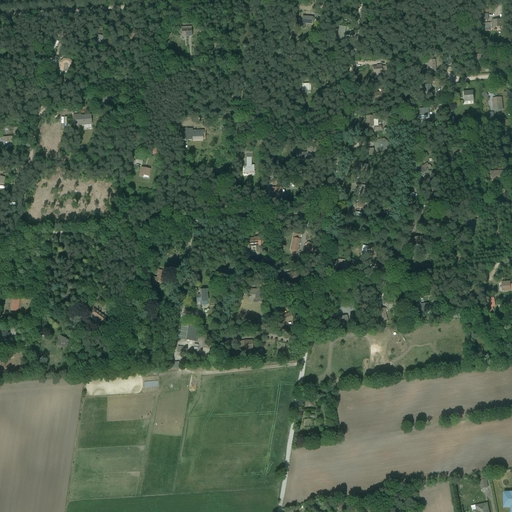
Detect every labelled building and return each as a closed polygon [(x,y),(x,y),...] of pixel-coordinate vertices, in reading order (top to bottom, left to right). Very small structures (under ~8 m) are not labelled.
[(301,25),(315,26),(316,13),(302,12),(301,25)] [(492,31),(505,31),(505,21),(491,21),(492,31)] [(181,38),(191,37),(191,25),(180,26),(181,38)] [(128,42),(137,42),(137,30),(128,30),(128,42)] [(97,47),(107,47),(107,35),(97,35),(97,47)] [(233,61),(244,60),(243,49),(233,50),(233,61)] [(476,65),(484,65),(484,56),(476,56),(476,65)] [(64,75),(71,68),(63,58),(55,64),(64,75)] [(429,72),(439,72),(438,60),(429,61),(429,72)] [(373,79),(387,78),(386,67),(372,68),(373,79)] [(302,96),(310,96),(310,84),(301,84),(302,96)] [(425,98),(434,98),(434,86),(424,86),(425,98)] [(463,103),(474,102),(473,91),(462,92),(463,103)] [(374,102),(387,102),(387,92),(373,93),(374,102)] [(493,112),(503,111),(502,98),(492,99),(493,112)] [(419,120),(429,120),(429,107),(418,108),(419,120)] [(73,126),(92,125),(92,114),(72,115),(73,126)] [(364,129),(378,129),(378,116),(364,117),(364,129)] [(180,140),(202,140),(202,128),(180,129),(180,140)] [(0,140),(2,150),(14,148),(13,138),(0,139),(0,140)] [(372,157),(380,156),(379,140),(371,141),(372,157)] [(453,159),(464,154),(460,146),(449,151),(453,159)] [(299,165),(311,166),(311,152),(299,152),(299,165)] [(246,172),(254,172),(254,156),(246,157),(246,172)] [(424,177),(432,171),(426,163),(418,168),(424,177)] [(138,176),(149,178),(151,168),(140,166),(138,176)] [(490,179),(507,178),(506,170),(490,171),(490,179)] [(269,198),(283,198),(283,187),(269,187),(269,198)] [(350,216),(361,218),(365,204),(353,202),(350,216)] [(467,228),(475,231),(480,221),(472,217),(467,228)] [(340,232),(355,234),(356,225),(342,223),(340,232)] [(411,248),(420,246),(418,236),(409,238),(411,248)] [(289,250),(297,252),(300,239),(292,237),(289,250)] [(248,247),(260,246),(260,238),(248,238),(248,247)] [(316,248),(313,248),(313,241),(306,241),(306,248),(311,248),(311,251),(316,251),(316,248)] [(333,270),(347,270),(347,260),(334,260),(333,270)] [(155,285),(164,286),(167,271),(157,270),(155,285)] [(288,283),(300,283),(300,273),(288,273),(288,283)] [(502,292),(511,292),(510,281),(501,281),(502,292)] [(200,304),(207,304),(207,289),(200,289),(200,295),(195,295),(195,302),(200,302),(200,304)] [(254,301),(263,302),(264,289),(249,289),(249,294),(255,294),(254,301)] [(10,311),(17,312),(19,300),(12,299),(10,311)] [(417,312),(429,311),(429,303),(416,304),(417,312)] [(382,319),(389,318),(387,308),(380,309),(382,319)] [(90,318),(102,327),(107,319),(95,310),(90,318)] [(282,324),(293,321),(291,314),(280,316),(282,324)] [(341,326),(348,324),(346,315),(338,317),(341,326)] [(55,342),(65,348),(69,341),(59,335),(55,342)] [(476,511),(489,511),(488,503),(475,505),(476,511)]
